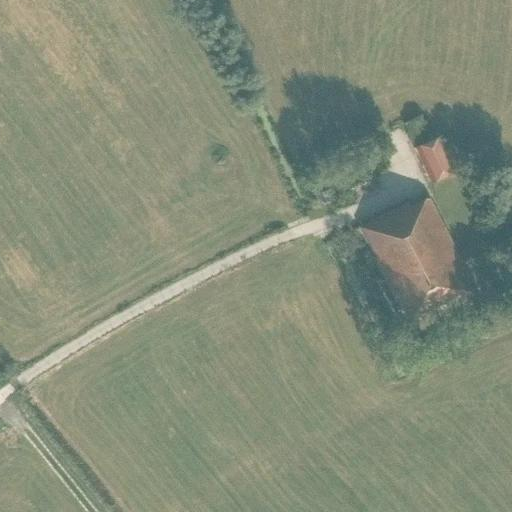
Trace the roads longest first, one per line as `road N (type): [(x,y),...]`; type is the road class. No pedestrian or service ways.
road 1 (unclassified): [(0,398),(142,307),(331,220)]
road 2 (track): [(90,511),(0,399)]
